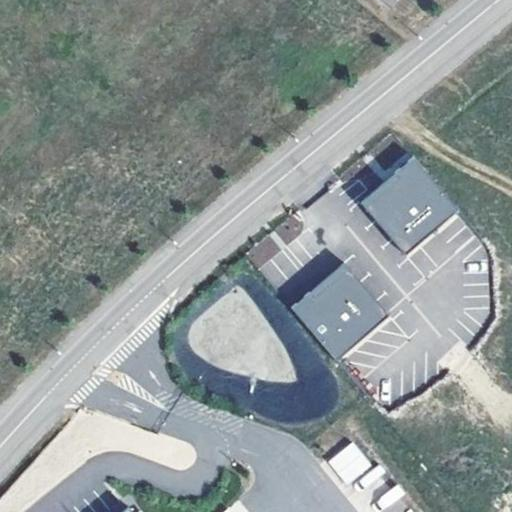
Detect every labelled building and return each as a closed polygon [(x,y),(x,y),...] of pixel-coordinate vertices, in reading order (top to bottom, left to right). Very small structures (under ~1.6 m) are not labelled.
[(460,211),(414,158),(396,174),(400,179),(365,208),(407,256),(460,211)] [(400,179),(396,174),(361,203),(365,208),(400,179)] [(0,257),(15,238),(0,225),(0,257)] [(316,299),(350,270),(346,265),(312,294),(316,299)] [(392,318),(350,270),(316,299),(312,294),(294,310),(339,363),(392,318)] [(511,511),(511,474),(453,407),(409,445),(466,511),(511,511)] [(352,441),(327,462),(348,485),(372,464),(352,441)]
